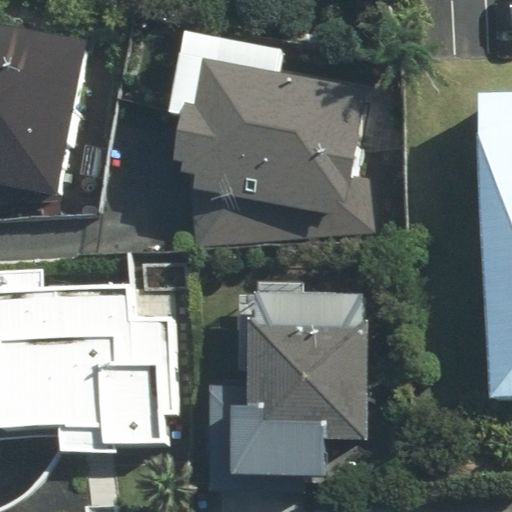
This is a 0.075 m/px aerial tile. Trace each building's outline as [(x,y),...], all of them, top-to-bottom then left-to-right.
[(92,57),(0,40),(0,215),(27,214),(27,205),(65,212),(92,57)] [(342,242),(340,218),(347,219),(368,106),(203,75),(194,123),(180,120),(169,176),(184,179),(182,188),(199,191),(199,192),(191,193),(196,254),(342,242)] [(511,102),(478,103),(487,410),(511,409),(511,102)] [(46,289),(0,291),(0,453),(61,450),(62,470),(114,468),(114,461),(168,459),(167,427),(178,427),(174,329),(137,331),(135,290),(46,294),(46,289)] [(212,395),(211,503),(265,504),(265,493),(329,494),(329,457),(369,458),(370,305),(259,304),(259,310),(236,309),(236,396),(212,395)]
